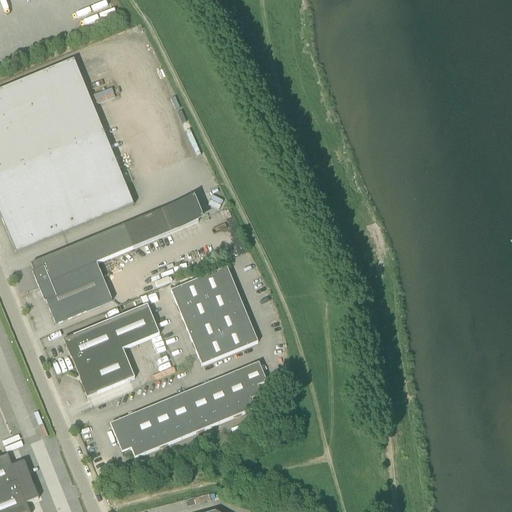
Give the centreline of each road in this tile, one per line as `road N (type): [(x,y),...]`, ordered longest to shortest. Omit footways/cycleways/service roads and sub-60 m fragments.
road 1 (track): [(130,0),(274,280),(343,511)]
road 2 (track): [(393,511),(360,281),(219,0)]
road 3 (unclassified): [(95,511),(0,285)]
road 4 (track): [(328,458),(99,511)]
road 5 (track): [(284,134),(262,0)]
